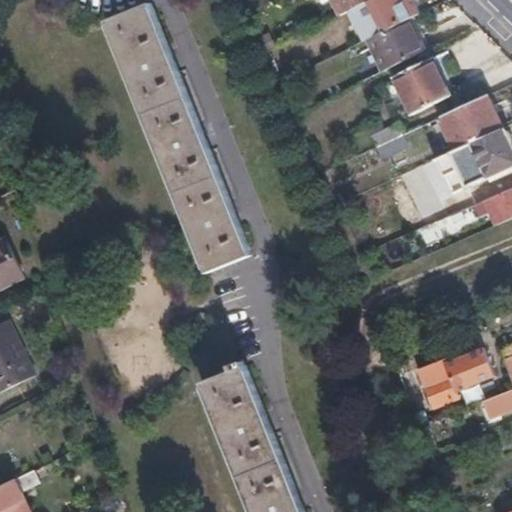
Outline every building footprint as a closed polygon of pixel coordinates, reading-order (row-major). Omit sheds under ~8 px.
[(335,0),(343,14),(353,9),(371,0),(370,0),(335,0)] [(408,17),(419,12),(413,0),(370,0),(371,0),(385,29),(408,17)] [(152,7),(109,25),(210,272),(254,255),(152,7)] [(343,14),(340,16),(346,28),(359,21),(353,9),(343,14)] [(385,70),(424,52),(408,17),(385,29),(369,37),(385,70)] [(413,113),(451,96),(433,59),(396,77),(413,113)] [(455,150),(504,128),(488,94),(440,117),(455,150)] [(370,134),(376,147),(405,134),(398,121),(370,134)] [(511,166),(511,145),(504,128),(455,150),(472,186),(511,166)] [(405,134),(376,147),(381,160),(411,146),(405,134)] [(511,218),(511,187),(487,198),(498,224),(511,218)] [(457,211),(433,221),(437,231),(461,221),(457,211)] [(0,289),(26,277),(13,250),(0,256),(0,289)] [(0,323),(0,347),(17,339),(9,323),(1,326),(0,323)] [(0,388),(34,374),(17,339),(0,347),(0,388)] [(455,394),(496,377),(484,348),(449,364),(446,358),(421,370),(436,407),(457,399),(455,394)] [(305,511),(247,368),(204,385),(255,511),(305,511)] [(0,393),(35,378),(34,374),(0,388),(0,393)] [(0,511),(29,511),(16,481),(0,488),(0,511)]
